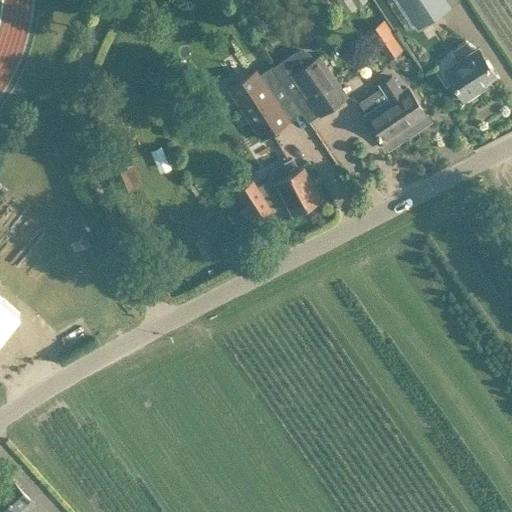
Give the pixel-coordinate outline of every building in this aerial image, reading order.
[(400,0),(418,26),(450,5),(458,0),(400,0)] [(303,19),(288,30),(297,42),(312,31),(303,19)] [(398,39),(384,49),(390,58),(404,48),(398,39)] [(444,68),(447,73),(452,81),(463,98),(477,89),(475,85),(494,73),(478,48),(477,48),(466,40),(451,50),(457,59),(444,68)] [(292,72),(319,113),(346,95),(319,54),(314,57),(310,52),(306,49),(300,49),(294,51),(274,65),(283,79),(292,72)] [(260,137),(303,110),(283,79),(274,65),(259,75),(255,69),(228,86),(260,137)] [(358,101),(366,113),(374,125),(377,131),(376,132),(378,136),(380,135),(385,142),(412,124),(416,129),(430,120),(407,86),(402,90),(392,75),(380,83),(382,85),(358,101)] [(284,195),(292,211),(320,196),(303,165),(276,179),(274,175),(256,185),(252,179),(236,189),(255,218),(270,208),(268,203),(284,195)] [(128,169),(114,173),(120,191),(134,186),(128,169)] [(0,490),(0,511),(21,511),(33,502),(12,479),(0,490)]
